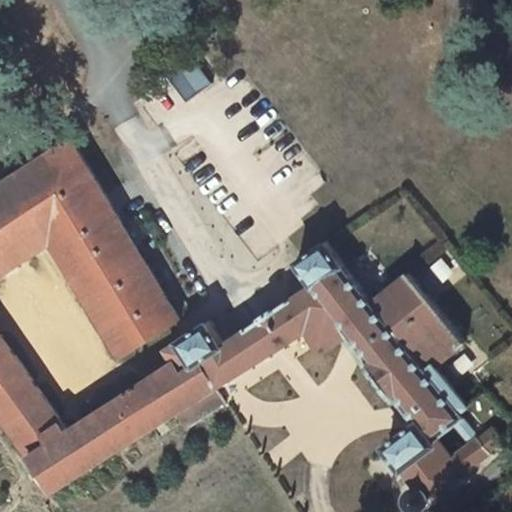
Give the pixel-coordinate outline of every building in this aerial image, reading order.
[(173,81),(189,100),(213,81),(197,61),(173,81)] [(438,366),(469,342),(412,272),(374,302),(332,246),(333,244),(329,238),(320,244),(321,246),(306,257),(304,256),(296,261),(301,267),(303,266),(314,284),(225,343),(215,326),(217,325),(211,318),(204,323),(204,325),(191,334),(190,332),(180,338),(181,341),(168,349),(176,362),(181,370),(154,389),(148,380),(72,430),(0,329),(0,223),(28,204),(53,244),(122,358),(184,320),(74,136),(0,185),(0,415),(57,493),(153,431),(180,415),(188,429),(237,399),(228,383),(239,376),(311,332),(324,354),(353,337),(373,364),(370,366),(393,397),(396,395),(418,424),(386,447),(417,487),(410,491),(409,494),(408,496),(407,498),(408,500),(408,502),(409,505),(412,508),(414,510),(417,511),(421,511),(425,511),(428,509),(433,506),(447,494),(450,498),(453,495),(451,491),(465,481),(463,477),(494,453),(492,451),(508,439),(498,427),(484,437),(463,414),(471,407),(438,366)] [(0,278),(53,244),(28,204),(0,223),(0,278)] [(176,362),(148,380),(154,389),(181,370),(176,362)] [(249,391),(239,376),(228,383),(237,399),(249,391)] [(162,446),(188,429),(180,415),(153,431),(162,446)]
